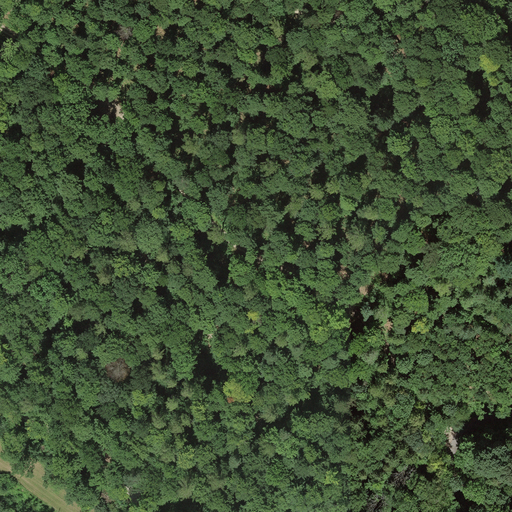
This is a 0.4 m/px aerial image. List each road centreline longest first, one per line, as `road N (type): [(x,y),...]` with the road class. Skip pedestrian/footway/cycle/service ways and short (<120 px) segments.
road 1 (track): [(0,29),(107,105),(214,227),(353,306),(451,438)]
road 2 (track): [(107,105),(139,239),(229,343),(305,511)]
road 3 (track): [(292,0),(435,89),(511,159)]
road 4 (track): [(131,494),(102,466),(0,404)]
road 5 (track): [(445,511),(451,438),(490,415),(511,414)]
